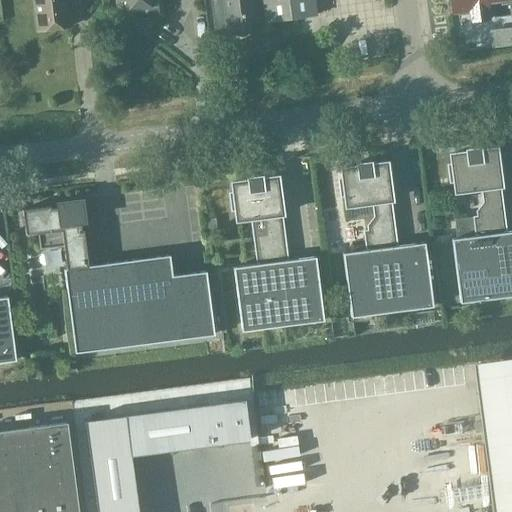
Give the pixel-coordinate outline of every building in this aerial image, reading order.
[(64,0),(31,0),(34,28),(68,24),(64,0)] [(158,0),(114,0),(116,10),(129,8),(130,17),(160,13),(158,0)] [(253,19),(264,17),(265,21),(316,15),(313,0),(222,0),(227,33),(233,32),(236,35),(239,36),(243,36),(247,34),(249,31),(255,31),(253,19)] [(491,20),(488,0),(448,0),(450,11),(467,9),(469,22),(491,20)] [(500,186),(495,148),(479,151),(479,148),(466,150),(466,152),(450,154),(451,165),(448,165),(450,182),(453,182),(455,192),(482,188),(484,203),(477,211),(478,216),(453,219),(455,234),(476,231),(476,236),(504,232),(498,186),(500,186)] [(370,165),(369,162),(357,164),(357,166),(341,168),(342,179),(338,179),(341,196),(344,195),(345,206),(373,202),(375,217),(368,225),(369,231),(365,232),(367,250),(395,246),(389,200),(391,200),(386,162),(370,165)] [(256,246),(258,264),(286,260),(280,214),(282,214),(277,177),(260,179),(260,177),(248,178),(248,180),(231,182),(233,193),(229,193),(231,210),(235,210),(236,220),(264,216),(266,231),(259,239),(260,245),(256,246)] [(63,246),(65,268),(87,265),(83,229),(81,230),(80,222),(83,221),(81,200),(57,203),(57,207),(49,207),(49,205),(21,209),(24,235),(37,233),(39,249),(63,246)] [(511,230),(504,232),(476,236),(451,239),(459,303),(511,295),(511,230)] [(395,246),(367,250),(342,253),(350,317),(432,306),(424,242),(395,246)] [(87,265),(65,268),(63,269),(74,352),(213,335),(205,271),(171,276),(168,255),(87,265)] [(286,260),(258,264),(233,267),(241,331),(323,320),(314,256),(286,260)] [(0,296),(0,362),(16,360),(7,296),(0,296)] [(511,511),(511,357),(472,362),(487,484),(308,508),(308,511),(511,511)] [(136,511),(129,456),(249,440),(244,399),(124,415),(84,420),(95,511),(136,511)] [(0,511),(77,511),(66,422),(0,430),(0,511)]
